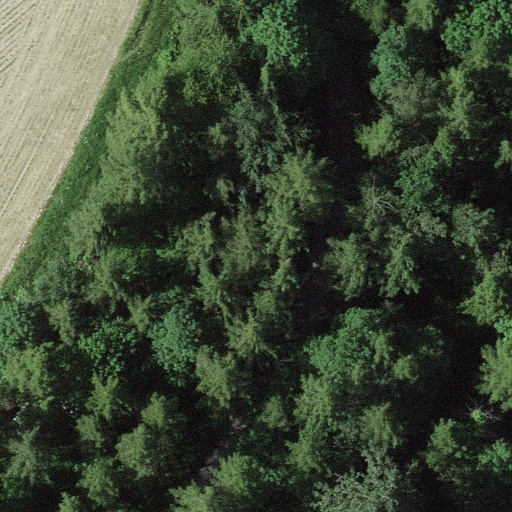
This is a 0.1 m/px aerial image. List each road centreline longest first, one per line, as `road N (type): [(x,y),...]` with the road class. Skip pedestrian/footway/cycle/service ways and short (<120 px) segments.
road 1 (track): [(188,511),(273,383),(313,294),(341,152),(340,0)]
road 2 (track): [(511,360),(350,511)]
